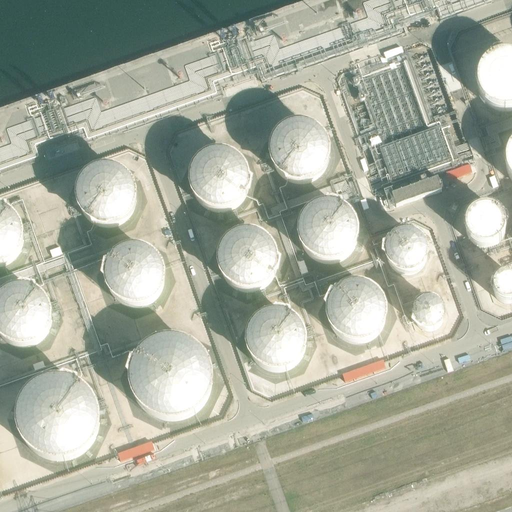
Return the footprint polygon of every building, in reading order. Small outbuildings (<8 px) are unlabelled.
[(501,108),(505,109),(510,108),(511,107),(511,63),(506,62),(501,63),(497,64),(493,67),(489,70),(486,74),(484,78),(483,83),(483,88),(484,92),(486,97),(489,101),(492,104),(496,107),(501,108)] [(179,144),(189,142),(188,140),(190,140),(190,139),(201,136),(199,127),(176,132),(179,144)] [(295,188),(301,189),(308,189),(314,187),(320,184),(325,179),(329,174),(331,168),(333,162),(333,155),(331,149),(329,143),(325,138),(320,133),(314,130),(308,128),(302,128),(296,128),(290,130),(284,133),(279,138),(276,143),(273,149),(271,155),(271,161),(273,167),(275,173),(279,178),(283,183),(289,186),(295,188)] [(212,215),(219,216),(225,215),(232,213),(237,210),(242,206),(246,201),(249,195),(250,188),(250,182),(249,175),(246,169),(242,164),(238,160),(232,157),(226,155),(220,154),(213,155),(207,157),(202,160),(197,164),(193,169),(190,175),(189,181),(189,188),(190,194),(193,200),(196,205),(201,209),(206,213),(212,215)] [(99,233),(105,234),(112,233),(118,231),(124,228),(129,224),(133,218),(136,212),(137,206),(137,199),(136,193),(133,187),(129,182),(124,178),(119,175),(113,173),(106,172),(100,173),(94,175),(88,178),(84,182),(80,187),(77,193),(76,199),(76,205),(77,212),(79,218),(83,223),(88,227),(93,230),(99,233)] [(480,251),(485,252),(490,252),(495,250),(499,248),(503,245),(506,241),(508,237),(509,232),(509,227),(508,222),(507,218),(504,214),(500,211),(496,208),(492,206),(487,206),(482,206),(477,207),(473,210),(469,213),(466,216),(464,221),(463,226),(463,230),(464,235),(465,240),(468,244),(472,247),(476,250),(480,251)] [(323,268),(329,269),(336,269),(342,267),(348,264),(353,259),(357,254),(359,248),(361,242),(361,235),(359,229),(357,223),(353,218),(348,213),(342,210),(336,208),(330,208),(324,208),(318,210),(312,213),(307,218),(304,223),(301,229),(299,235),(299,241),(301,247),(303,253),(307,258),(311,263),(317,266),(323,268)] [(0,273),(2,274),(8,272),(14,269),(19,264),(23,259),(26,253),(27,247),(27,240),(26,234),(23,228),(19,223),(14,218),(9,215),(3,213),(0,213),(0,273)] [(401,279),(406,280),(411,280),(415,278),(420,276),(424,273),(427,269),(429,264),(430,259),(430,254),(429,249),(427,245),(424,241),(420,238),(416,236),(411,234),(406,234),(402,234),(397,236),(393,238),(389,241),(387,245),(385,249),(383,254),(383,259),(384,264),(386,268),(389,272),(392,275),(396,278),(401,279)] [(241,296),(247,297),(254,297),(260,295),(266,292),(271,287),(275,282),(278,276),(279,270),(279,263),(278,257),(275,251),(271,246),(266,241),(261,238),(255,236),(248,236),(242,236),(236,238),(230,241),(226,246),(222,251),(219,256),(218,263),(218,269),(219,275),(221,281),(225,286),(230,291),(235,294),(241,296)] [(127,313),(133,314),(140,313),(146,311),(152,308),(157,304),(161,298),(164,292),(165,286),(165,279),(164,273),(161,267),(157,262),(152,258),(147,255),(141,253),(134,252),(128,253),(122,255),(117,258),(112,262),(108,267),(105,273),(104,279),(104,285),(105,292),(107,298),(111,303),(116,307),(121,310),(127,313)] [(503,310),(507,310),(511,310),(511,309),(511,273),(508,273),(504,273),(500,275),(497,277),(494,279),(492,282),(490,286),(489,290),(489,293),(490,297),(491,301),(494,304),(496,307),(500,309),(503,310)] [(350,347),(356,348),(363,347),(369,345),(375,342),(380,338),(384,333),(387,327),(388,320),(388,314),(387,307),(384,301),(380,296),(375,292),(370,289),(364,287),(357,286),(351,287),(345,289),(340,292),(335,296),(331,301),(328,307),(327,313),(327,320),(328,326),(330,332),(334,337),(339,341),(344,345),(350,347)] [(13,351),(20,352),(26,351),(33,350),(39,346),(44,342),(47,337),(50,331),(52,324),(52,318),(50,311),(47,305),(44,300),(39,296),(33,293),(27,291),(21,290),(15,291),(8,293),(3,296),(0,298),(0,343),(2,346),(7,349),(13,351)] [(427,339),(431,339),(435,339),(439,338),(443,336),(446,333),(448,330),(450,326),(451,323),(451,319),(450,315),(448,311),(446,308),(443,305),(439,303),(436,302),(432,302),(428,302),(424,303),(421,305),(418,308),(416,311),(414,315),(413,318),(413,322),(414,326),(416,330),(418,333),(421,335),(424,337),(427,339)] [(271,376),(277,377),(284,376),(290,374),(296,371),(301,367),(305,361),(307,355),(309,349),(309,342),(307,336),(304,330),(301,325),(296,321),(290,318),(284,316),(278,315),(272,316),(266,318),(260,321),(255,325),(251,330),(249,336),(247,342),(247,348),(248,355),(251,360),(255,366),(259,370),(265,373),(271,376)] [(163,430),(172,431),(181,430),(190,427),(199,423),(206,417),(211,409),(215,400),(217,391),(217,382),(215,372),(211,364),(206,356),(199,350),(191,346),(182,343),(173,342),(164,343),(155,346),(147,351),(141,357),(135,364),(131,372),(129,381),(129,390),(131,399),(134,408),(139,415),(146,422),(154,426),(163,430)] [(52,466),(61,467),(70,466),(80,464),(88,459),(95,453),(101,445),(105,437),(107,427),(107,418),(105,409),(101,400),(95,393),(88,387),(80,382),(72,379),(62,379),(53,379),(45,382),(37,387),(30,393),(24,400),(21,408),(19,417),(18,427),(20,436),(24,444),(29,452),(35,458),(43,463),(52,466)]
